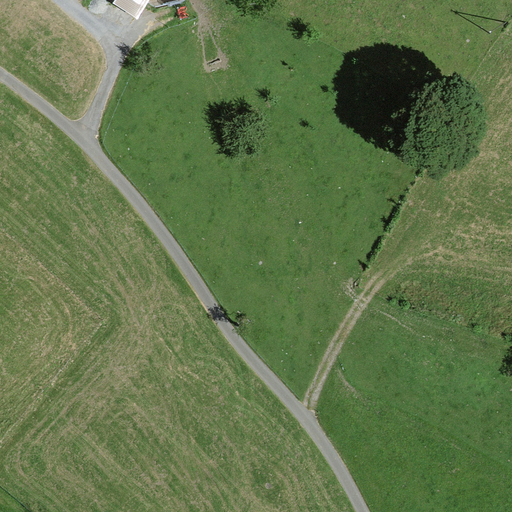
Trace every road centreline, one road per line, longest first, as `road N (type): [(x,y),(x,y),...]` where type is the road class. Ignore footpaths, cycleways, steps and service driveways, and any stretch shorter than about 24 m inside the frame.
road 1 (track): [(364,511),(313,428),(244,352),(140,203),(87,143),(0,74)]
road 2 (track): [(87,143),(116,44),(63,0)]
